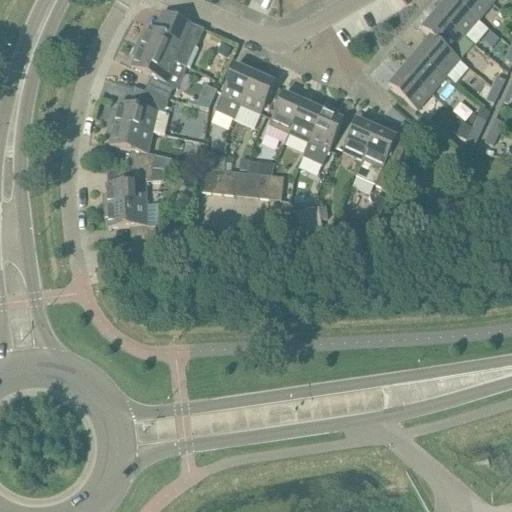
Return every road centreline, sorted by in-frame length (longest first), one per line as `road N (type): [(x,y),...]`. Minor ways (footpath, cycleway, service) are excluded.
road 1 (secondary): [(511,363),(114,417)]
road 2 (secondary): [(120,456),(353,426),(511,384)]
road 3 (residential): [(78,260),(68,161),(75,108),(125,0)]
road 4 (residential): [(177,0),(276,43),(298,30)]
road 5 (tertiary): [(12,125),(54,0)]
road 6 (residential): [(298,30),(402,111)]
road 7 (tertiary): [(44,367),(27,237)]
